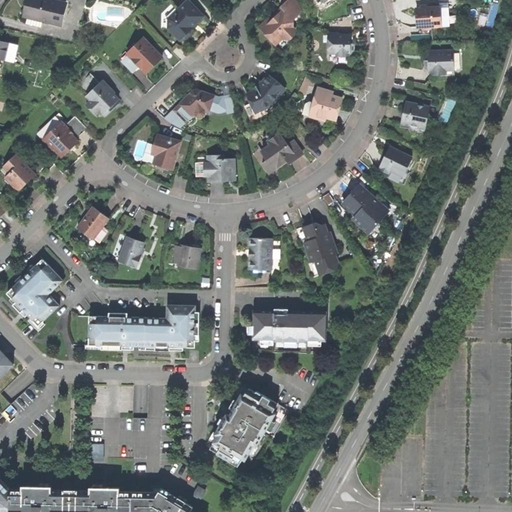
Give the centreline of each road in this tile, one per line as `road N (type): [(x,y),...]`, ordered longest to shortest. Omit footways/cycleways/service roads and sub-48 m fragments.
road 1 (residential): [(511,122),(427,312),(317,511)]
road 2 (residential): [(224,211),(221,358),(203,373),(46,369),(0,321)]
road 3 (residential): [(224,211),(289,194),(350,144),(380,79),(376,0)]
road 4 (residential): [(0,258),(97,164),(155,199),(224,211)]
